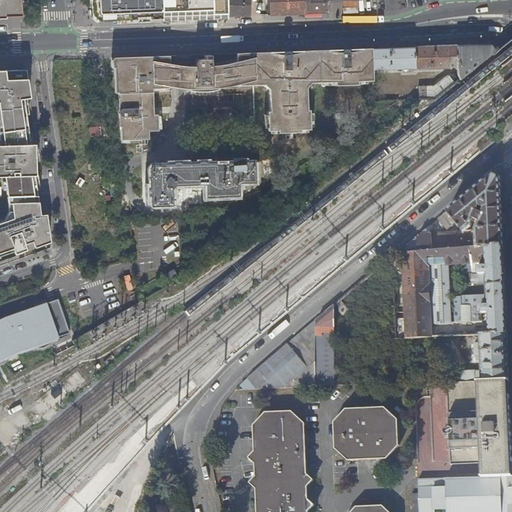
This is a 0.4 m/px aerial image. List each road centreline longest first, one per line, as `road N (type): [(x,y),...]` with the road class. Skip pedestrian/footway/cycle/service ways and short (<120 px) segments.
road 1 (residential): [(511,146),(248,362),(209,404),(193,450),(207,511)]
road 2 (secondary): [(473,20),(60,43)]
road 3 (residential): [(0,281),(50,263),(66,246),(40,43)]
